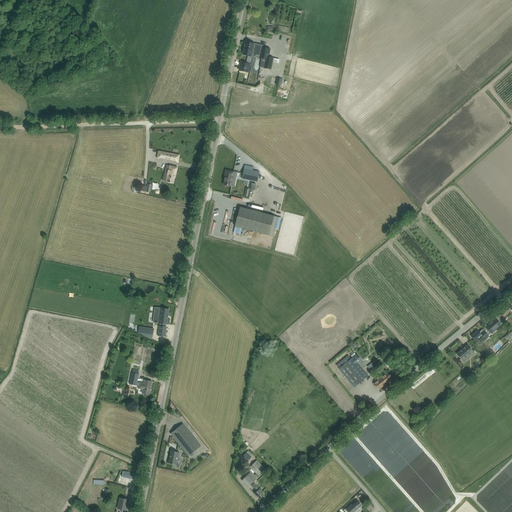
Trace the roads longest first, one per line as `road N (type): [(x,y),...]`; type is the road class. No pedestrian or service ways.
road 1 (tertiary): [(140,511),(243,0)]
road 2 (unclassified): [(263,511),(511,292)]
road 3 (track): [(0,125),(219,119)]
